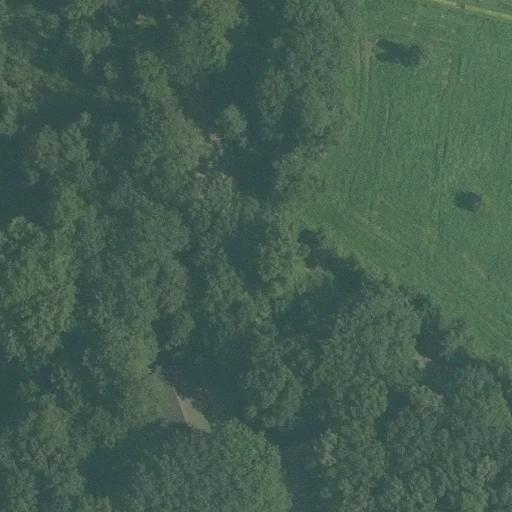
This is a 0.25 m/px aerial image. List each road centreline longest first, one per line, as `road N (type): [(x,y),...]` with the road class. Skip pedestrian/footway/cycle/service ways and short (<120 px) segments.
road 1 (unclassified): [(174,0),(205,148),(227,203),(511,433)]
road 2 (track): [(218,188),(199,204),(189,293),(196,348),(257,511)]
road 3 (unknown): [(370,505),(318,282)]
